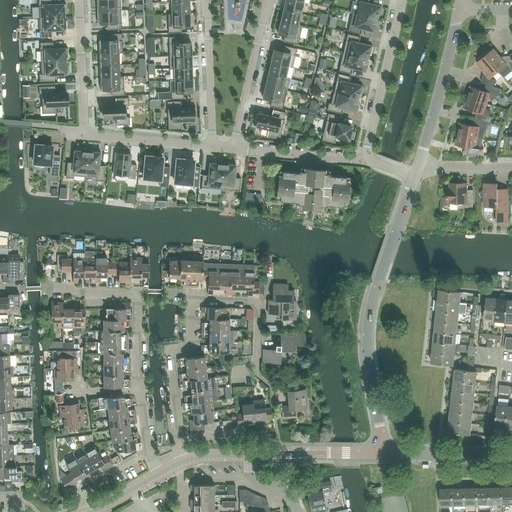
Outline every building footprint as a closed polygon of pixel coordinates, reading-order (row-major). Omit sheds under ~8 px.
[(64,13),(66,13),(66,4),(51,5),(51,0),(38,0),(39,18),(64,17),(64,13)] [(99,8),(100,11),(121,10),(120,0),(96,0),(97,8),(99,8)] [(300,13),(303,2),(296,0),(285,0),(283,9),(300,13)] [(368,3),(368,0),(355,0),(355,1),(360,2),(357,14),(377,18),(378,15),(380,15),(382,7),(368,3)] [(190,1),(172,2),(173,14),(190,13),(190,1)] [(283,9),(280,21),(302,26),(298,24),(300,13),(283,9)] [(100,14),(97,14),(98,24),(107,23),(107,30),(122,29),(121,10),(100,11),(100,14)] [(173,14),(168,14),(168,26),(169,33),(181,32),(181,26),(191,25),(190,13),(173,14)] [(376,22),(377,18),(357,14),(354,25),(350,24),(348,31),(361,34),(362,28),(376,31),(378,23),(376,22)] [(64,21),(64,17),(39,18),(40,37),(53,37),(52,30),(67,29),(67,20),(64,21)] [(302,26),(280,21),(277,33),(285,35),(283,41),(298,45),(302,26)] [(123,52),(122,33),(109,34),(109,40),(101,41),(101,44),(99,44),(99,53),(123,52)] [(347,34),(343,52),(367,58),(368,54),(371,55),(373,47),(358,43),(360,37),(347,34)] [(169,56),(192,55),(191,43),(182,43),(182,36),(169,37),(169,56)] [(40,42),(41,62),(66,61),(66,57),(68,57),(68,48),(53,49),(53,42),(40,42)] [(297,49),(284,46),(283,52),(274,50),(271,62),(292,67),(297,49)] [(511,70),(511,60),(511,61),(510,56),(502,59),(494,48),(490,52),(489,51),(484,54),(498,71),(504,78),(511,71),(511,70)] [(328,49),(328,63),(339,64),(340,50),(328,49)] [(123,53),(123,52),(99,53),(99,63),(102,62),(102,65),(118,65),(118,53),(123,53)] [(343,52),(339,71),(351,74),(353,67),(367,71),(369,62),(366,62),(367,58),(343,52)] [(490,78),(498,71),(484,54),(483,54),(484,54),(480,59),(480,60),(477,63),(485,73),(482,82),(487,84),(494,87),(496,80),(490,78)] [(192,67),(192,55),(169,56),(170,68),(192,67)] [(69,73),(68,65),(66,65),(66,61),(41,62),(41,74),(39,74),(39,82),(54,81),(54,74),(69,73)] [(292,68),(292,67),(271,62),(268,74),(290,79),(290,78),(285,77),(288,67),(292,68)] [(119,76),(118,65),(102,65),(102,68),(99,68),(100,77),(124,76),(119,76)] [(193,79),(192,67),(170,68),(175,68),(175,80),(193,79)] [(268,74),(265,85),(287,91),(290,79),(268,74)] [(338,74),(334,92),(358,98),(359,94),(361,95),(363,86),(349,83),(350,77),(338,74)] [(124,76),(100,77),(100,87),(103,86),(103,90),(111,89),(112,96),(124,95),(124,76)] [(171,99),(184,98),(184,92),(193,92),(193,79),(175,80),(176,92),(171,92),(171,99)] [(470,92),(468,97),(487,104),(489,98),(496,98),(497,95),(499,96),(501,89),(494,87),(487,84),(485,91),(470,86),(468,91),(470,92)] [(265,85),(262,97),(271,100),(270,106),(283,109),(284,102),(280,101),(282,90),(287,91),(265,85)] [(39,94),(41,94),(42,113),(56,113),(55,106),(67,105),(67,92),(55,93),(55,86),(39,86),(39,94)] [(331,104),(329,103),(327,110),(342,114),(343,107),(358,111),(360,102),(357,102),(358,98),(334,92),(331,104)] [(130,125),(130,124),(129,117),(125,117),(124,105),(129,105),(129,97),(115,98),(115,105),(103,105),(104,118),(116,118),(116,125),(130,125)] [(483,114),(487,104),(468,97),(466,103),(464,102),(463,107),(478,113),(476,119),(488,122),(490,123),(492,117),(483,114)] [(181,108),(181,101),(167,101),(168,129),(182,128),(182,121),(196,120),(196,107),(181,108)] [(286,113),(273,109),(271,116),(257,113),(254,126),(268,129),(266,136),(279,139),(286,113)] [(348,139),(348,138),(352,139),(354,132),(350,131),(351,126),(339,123),(341,116),(328,113),(322,140),(335,143),(336,136),(348,139)] [(460,128),(459,134),(478,138),(480,127),(487,128),(488,122),(476,119),(475,126),(459,123),(458,128),(460,128)] [(471,148),(470,155),(483,155),(484,148),(476,148),(478,138),(459,134),(457,140),(456,139),(455,145),(471,148)] [(34,163),(35,163),(36,165),(42,165),(44,164),(51,165),(50,175),(58,176),(60,156),(52,155),(53,146),(50,146),(50,145),(45,144),(45,145),(35,144),(34,163)] [(73,175),(85,177),(87,152),(84,151),(84,149),(75,148),(74,163),(67,162),(66,177),(73,178),(73,175)] [(100,150),(91,150),(91,152),(87,152),(85,177),(97,178),(97,180),(104,181),(105,166),(99,165),(100,150)] [(130,164),(131,154),(116,153),(114,174),(128,175),(128,178),(135,179),(136,165),(130,164)] [(246,171),(245,184),(267,184),(267,154),(255,154),(255,171),(246,171)] [(162,166),(163,157),(160,157),(161,156),(155,155),(155,157),(146,156),(146,158),(144,157),(143,164),(145,165),(143,178),(160,180),(160,186),(168,187),(170,167),(162,166)] [(191,186),(199,187),(200,167),(193,166),(194,160),(192,160),(192,159),(186,158),(186,159),(177,159),(175,183),(191,184),(191,186)] [(219,164),(219,161),(211,161),(209,175),(203,174),(201,187),(220,189),(223,164),(219,164)] [(227,165),(223,164),(220,189),(239,191),(241,178),(234,177),(235,163),(227,162),(227,165)] [(347,201),(349,183),(346,183),(346,177),(329,175),(329,174),(323,173),(324,170),(306,168),(306,171),(300,171),(299,172),(282,171),(282,177),(279,176),(277,194),(280,194),(279,201),(297,202),(296,204),(303,204),(302,207),(320,209),(320,206),(326,206),(326,205),(344,206),(344,200),(347,201)] [(447,201),(450,201),(450,203),(458,203),(458,207),(473,207),(473,190),(466,190),(466,183),(450,183),(450,188),(447,188),(447,201)] [(482,191),(481,192),(480,194),(480,195),(481,196),(482,197),(483,198),(484,198),(484,206),(493,206),(493,218),(497,218),(497,221),(507,221),(507,189),(497,189),(498,183),(484,183),(484,190),(483,191),(482,191)] [(160,195),(160,203),(168,204),(169,195),(160,195)] [(91,283),(96,283),(96,257),(96,253),(94,251),(86,251),(85,253),(85,257),(85,277),(91,277),(91,283)] [(9,255),(0,254),(0,272),(3,272),(3,282),(8,282),(8,261),(9,261),(9,257),(9,255)] [(8,261),(8,282),(14,282),(14,279),(20,279),(20,272),(20,262),(20,257),(9,257),(9,261),(8,261)] [(61,259),(61,271),(73,271),(73,283),(78,283),(78,277),(85,277),(85,257),(73,257),(73,259),(61,259)] [(107,273),(113,273),(113,262),(107,262),(107,257),(96,257),(96,283),(100,283),(100,277),(107,277),(107,273)] [(130,262),(130,276),(146,276),(146,270),(141,270),(142,257),(130,257),(130,262)] [(164,276),(180,277),(181,260),(181,258),(170,257),(169,270),(165,270),(164,276)] [(180,279),(184,279),(184,285),(191,285),(192,260),(181,260),(180,277),(180,279)] [(198,280),(202,280),(203,268),(203,263),(203,261),(192,260),(191,285),(198,285),(198,280)] [(113,262),(113,273),(119,273),(119,281),(125,281),(125,287),(130,287),(130,276),(130,262),(113,262)] [(203,268),(202,280),(208,280),(208,294),(213,294),(213,288),(219,288),(220,269),(220,263),(203,263),(203,268)] [(225,295),(230,295),(231,269),(231,264),(220,263),(220,269),(219,288),(226,288),(225,295)] [(242,289),(242,270),(243,264),(231,264),(231,269),(230,295),(235,295),(235,289),(242,289)] [(253,293),(259,294),(259,282),(253,282),(254,270),(254,265),(243,264),(242,270),(242,289),(248,289),(248,296),(253,296),(253,293)] [(281,319),(295,319),(296,300),(293,300),(294,290),(288,290),(288,284),(273,284),(273,300),(269,300),(268,314),(281,314),(281,319)] [(438,300),(460,302),(461,292),(439,290),(438,300)] [(12,291),(8,291),(8,297),(9,311),(20,311),(20,294),(12,294),(12,291)] [(9,311),(8,297),(1,297),(1,294),(0,293),(0,314),(9,314),(9,311)] [(484,319),(495,321),(497,299),(487,298),(484,319)] [(508,300),(497,299),(495,321),(505,322),(508,300)] [(459,313),(460,302),(438,300),(437,310),(459,313)] [(55,301),(51,301),(51,321),(58,321),(58,328),(62,328),(62,302),(55,302),(55,301)] [(62,328),(74,328),(74,309),(67,309),(67,302),(62,302),(62,328)] [(74,309),(74,328),(74,333),(85,333),(85,302),(80,302),(80,308),(74,309)] [(118,308),(106,308),(106,319),(126,319),(126,313),(130,313),(130,302),(118,302),(118,308)] [(210,318),(226,319),(227,308),(201,307),(201,312),(207,312),(207,319),(210,319),(210,318)] [(436,321),(458,323),(459,313),(437,310),(436,321)] [(204,322),(204,329),(229,330),(229,319),(226,319),(210,318),(210,319),(210,323),(204,322)] [(128,319),(126,319),(106,319),(103,319),(104,330),(103,330),(120,331),(123,331),(123,326),(128,326),(128,319)] [(456,334),(458,323),(436,321),(435,331),(456,334)] [(235,330),(229,330),(204,329),(204,336),(209,336),(209,341),(229,341),(235,341),(235,330)] [(101,330),(101,342),(126,342),(126,335),(120,335),(120,331),(103,330),(104,330),(101,330)] [(435,331),(433,342),(455,344),(456,334),(435,331)] [(280,345),(276,345),(275,350),(264,349),(263,363),(284,364),(293,355),(293,347),(306,347),(307,334),(280,332),(280,345)] [(228,353),(229,341),(209,341),(209,345),(204,345),(203,352),(228,353)] [(120,349),(126,349),(126,342),(101,342),(101,353),(104,353),(120,353),(120,349)] [(433,342),(432,352),(454,355),(455,344),(433,342)] [(2,345),(0,344),(0,355),(2,355),(10,355),(9,345),(2,345)] [(475,354),(476,346),(468,346),(468,353),(475,354)] [(78,369),(78,368),(78,365),(76,365),(76,357),(75,357),(75,350),(57,350),(57,357),(57,368),(57,369),(78,369)] [(453,365),(454,355),(432,352),(431,363),(453,365)] [(120,353),(104,353),(104,364),(128,364),(128,357),(123,357),(123,353),(120,353)] [(219,354),(220,364),(228,363),(227,353),(219,354)] [(474,368),(475,355),(468,354),(467,367),(474,368)] [(0,355),(0,366),(10,366),(10,355),(2,355),(0,355)] [(204,356),(199,356),(180,358),(180,365),(186,365),(187,369),(206,367),(204,356)] [(104,364),(104,375),(123,375),(123,371),(128,371),(128,364),(104,364)] [(10,366),(0,366),(0,376),(11,377),(13,376),(13,366),(10,366)] [(207,378),(206,367),(187,369),(187,373),(181,374),(182,380),(185,380),(207,378)] [(54,368),(54,380),(55,393),(63,393),(63,380),(74,380),(74,374),(80,374),(80,368),(78,368),(78,369),(57,369),(57,368),(54,368)] [(477,372),(455,369),(454,380),(476,382),(477,372)] [(104,386),(128,386),(128,379),(123,379),(123,375),(104,375),(104,386)] [(0,387),(11,387),(11,377),(0,376),(0,387)] [(191,391),(210,389),(216,388),(215,377),(207,378),(185,380),(185,387),(191,386),(191,391)] [(475,392),(476,382),(454,380),(453,390),(475,392)] [(14,398),(14,387),(11,387),(0,387),(0,398),(12,398),(14,398)] [(186,396),(187,402),(187,403),(209,400),(217,400),(216,388),(210,389),(191,391),(192,395),(186,396)] [(308,409),(306,389),(287,390),(289,405),(282,406),(283,418),(296,417),(296,410),(308,409)] [(474,403),(475,392),(453,390),(452,401),(474,403)] [(63,393),(55,394),(56,402),(64,402),(63,393)] [(100,409),(108,408),(127,405),(127,406),(130,405),(129,398),(124,399),(123,395),(104,397),(99,398),(100,409)] [(0,409),(12,409),(12,398),(0,398),(0,409)] [(253,400),(253,404),(255,419),(262,419),(262,420),(272,419),(271,407),(265,408),(264,399),(253,400)] [(210,411),(209,400),(187,403),(187,402),(184,403),(185,409),(191,409),(191,413),(193,413),(210,411)] [(474,403),(452,401),(451,411),(473,413),(474,403)] [(63,416),(84,413),(84,414),(86,413),(86,408),(79,409),(78,402),(64,404),(59,405),(61,417),(63,416)] [(253,404),(242,405),(243,413),(237,414),(238,426),(248,425),(248,423),(255,423),(255,419),(253,404)] [(128,410),(127,406),(127,405),(108,408),(109,419),(134,416),(133,409),(128,410)] [(495,427),(506,428),(508,406),(498,405),(495,427)] [(213,422),(212,411),(210,411),(193,413),(194,419),(190,420),(191,431),(204,429),(204,423),(213,422)] [(472,424),(473,413),(451,411),(450,421),(472,424)] [(0,423),(7,423),(11,423),(11,412),(0,412),(0,423)] [(84,417),(84,414),(84,413),(63,416),(65,427),(68,427),(68,433),(76,432),(75,426),(84,425),(83,417),(84,417)] [(109,419),(111,430),(130,428),(129,423),(135,423),(134,416),(109,419)] [(472,424),(450,421),(449,432),(470,434),(472,424)] [(112,441),(115,441),(137,438),(136,431),(130,432),(130,428),(111,430),(112,441)] [(0,434),(0,444),(8,445),(8,434),(0,434)] [(137,438),(115,441),(117,452),(136,450),(135,443),(141,442),(140,437),(137,438)] [(14,444),(8,445),(0,444),(0,455),(15,455),(15,454),(14,454),(14,444)] [(94,469),(100,465),(103,471),(112,465),(107,455),(101,458),(95,446),(85,452),(94,469)] [(89,472),(94,469),(85,452),(75,457),(88,480),(92,477),(89,472)] [(0,466),(4,467),(16,466),(15,455),(0,455),(0,466)] [(114,464),(121,461),(117,455),(111,458),(114,464)] [(66,489),(77,483),(75,479),(81,476),(84,482),(88,480),(75,457),(65,463),(71,473),(61,479),(66,489)] [(12,483),(21,482),(21,470),(19,470),(19,466),(16,466),(4,467),(4,478),(4,486),(0,486),(0,491),(12,491),(12,483)] [(342,483),(340,476),(334,477),(335,485),(342,483)] [(333,490),(331,481),(311,485),(313,495),(308,496),(311,511),(322,511),(328,511),(324,493),(333,490)] [(214,495),(214,485),(190,485),(190,490),(194,490),(194,495),(214,495)] [(235,495),(235,485),(227,485),(227,494),(235,495)] [(490,505),(503,504),(502,487),(490,488),(490,505)] [(503,504),(511,504),(511,487),(502,487),(503,504)] [(465,488),(453,489),(453,505),(465,505),(465,488)] [(478,488),(465,488),(465,505),(478,505),(478,488)] [(478,505),(490,505),(490,488),(478,488),(478,505)] [(453,489),(440,489),(441,506),(453,505),(453,489)] [(243,502),(244,502),(249,492),(245,490),(239,490),(239,502),(243,502)] [(254,494),(249,492),(244,502),(249,505),(254,494)] [(260,497),(254,494),(249,505),(254,508),(260,497)] [(214,504),(214,495),(194,495),(194,499),(190,499),(190,504),(214,504)] [(267,500),(260,497),(254,508),(256,508),(268,506),(267,500)]
